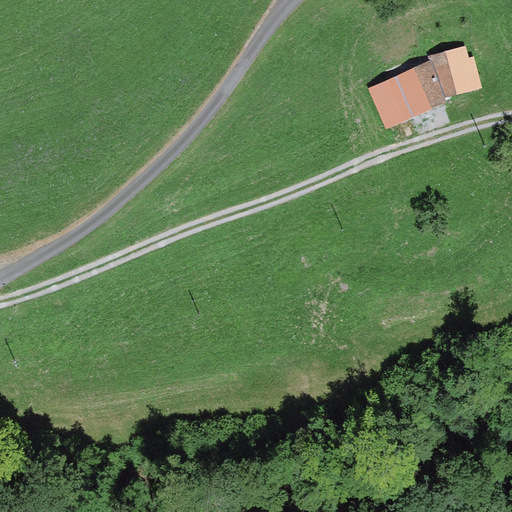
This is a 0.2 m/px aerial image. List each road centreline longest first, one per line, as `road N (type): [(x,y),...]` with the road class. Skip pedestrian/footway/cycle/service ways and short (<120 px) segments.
road 1 (track): [(511,120),(460,126),(0,300)]
road 2 (unclassified): [(293,0),(208,116),(118,205),(0,280)]
